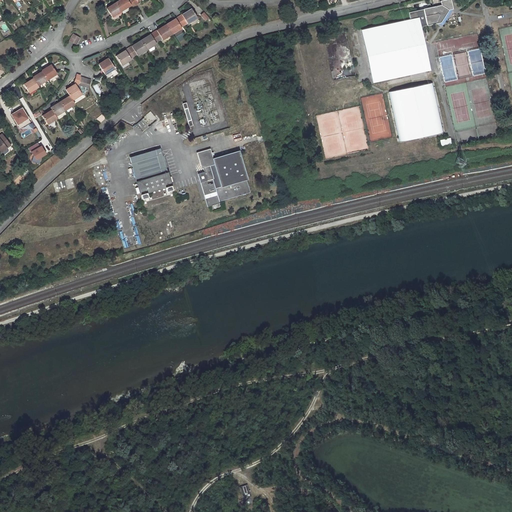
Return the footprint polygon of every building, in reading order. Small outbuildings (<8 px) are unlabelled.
[(120,0),(116,2),(121,10),(126,6),(127,7),(131,5),(133,7),(136,5),(132,0),(120,0)] [(419,17),(421,27),(441,23),(449,10),(453,9),(451,0),(443,0),(440,0),(441,5),(408,12),(409,19),(419,17)] [(116,2),(106,9),(112,17),(116,14),(115,13),(121,10),(116,2)] [(192,9),(179,17),(184,25),(188,23),(188,24),(192,21),(191,20),(197,16),(192,9)] [(184,25),(179,17),(167,25),(172,32),(177,29),(178,30),(182,27),(182,26),(184,25)] [(167,25),(154,33),(159,41),(162,39),(163,40),(167,37),(166,36),(172,32),(167,25)] [(154,33),(142,41),(146,48),(152,45),(153,46),(157,44),(156,43),(159,41),(154,33)] [(80,38),(74,34),(70,41),(76,45),(80,38)] [(142,41),(129,49),(134,57),(137,55),(137,56),(142,53),(141,52),(146,48),(142,41)] [(129,49),(116,57),(121,64),(127,61),(128,62),(131,60),(131,59),(134,57),(129,49)] [(114,69),(108,59),(99,65),(104,73),(110,70),(110,71),(114,69)] [(41,71),(42,72),(47,80),(51,78),(50,76),(56,73),(51,65),(41,71)] [(47,80),(42,72),(32,78),(33,79),(37,85),(43,81),(43,82),(47,80)] [(77,75),(74,83),(75,84),(76,86),(81,94),(82,96),(84,95),(83,94),(88,91),(88,89),(91,81),(80,78),(81,76),(77,75)] [(33,79),(23,85),(28,91),(34,88),(34,89),(38,87),(37,85),(33,79)] [(388,92),(398,141),(443,132),(432,83),(388,92)] [(75,84),(66,90),(69,97),(71,99),(77,96),(78,96),(81,94),(76,86),(75,84)] [(97,95),(101,93),(97,84),(93,86),(97,95)] [(69,97),(60,103),(64,109),(70,106),(71,107),(74,105),(71,99),(69,97)] [(60,103),(51,108),(52,111),(55,115),(61,112),(61,113),(65,111),(64,109),(60,103)] [(183,104),(189,127),(193,126),(186,103),(183,104)] [(97,108),(88,116),(94,120),(103,113),(99,107),(97,108)] [(21,110),(11,116),(14,121),(25,116),(21,110)] [(52,111),(42,117),(46,123),(52,120),(53,121),(57,119),(55,115),(52,111)] [(17,125),(27,119),(25,116),(14,121),(17,125)] [(251,121),(256,135),(261,134),(257,120),(251,121)] [(1,134),(0,134),(0,152),(0,153),(10,145),(1,134)] [(440,140),(441,146),(451,145),(450,138),(440,140)] [(39,142),(28,148),(34,160),(45,155),(39,142)] [(258,145),(263,159),(268,157),(264,143),(258,145)] [(131,163),(136,182),(135,182),(140,199),(171,189),(166,173),(165,173),(159,153),(160,153),(159,148),(128,158),(129,163),(131,163)] [(218,201),(249,192),(245,179),(246,179),(238,151),(212,159),(209,149),(198,152),(203,168),(204,171),(197,173),(207,207),(218,203),(218,201)] [(169,175),(172,184),(180,181),(177,172),(169,175)] [(65,180),(68,189),(74,187),(72,178),(65,180)] [(57,182),(59,189),(66,187),(64,180),(57,182)] [(250,496),(243,498),(245,505),(252,502),(250,496)]
